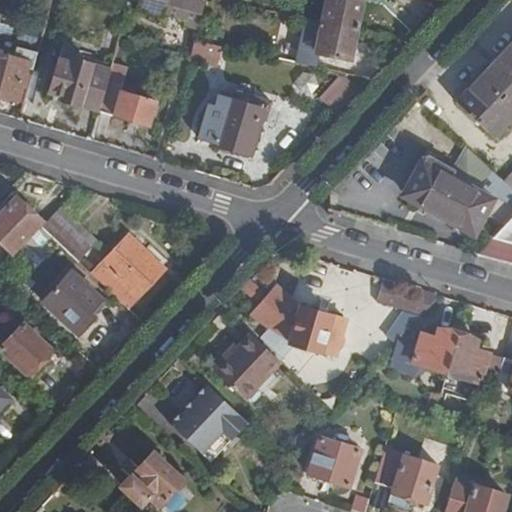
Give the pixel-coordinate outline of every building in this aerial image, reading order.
[(197,0),(142,0),(139,12),(163,18),(163,16),(192,24),(197,0)] [(326,0),(321,25),(357,32),(364,1),(359,0),(326,0)] [(317,47),(320,28),(307,25),(303,43),(317,47)] [(350,63),(357,32),(321,25),(320,28),(317,47),(314,56),(318,56),(350,63)] [(29,61),(35,64),(40,43),(19,37),(13,57),(0,53),(0,93),(19,99),(29,61)] [(196,43),(191,62),(217,68),(224,49),(196,43)] [(60,100),(100,112),(111,71),(75,60),(78,49),(66,45),(51,92),(62,95),(60,100)] [(496,138),(511,120),(511,48),(459,105),(496,138)] [(291,64),(315,70),(318,56),(314,56),(294,52),(291,64)] [(130,66),(114,61),(111,71),(100,112),(150,127),(157,103),(123,91),(130,66)] [(335,72),(322,98),(339,107),(352,81),(335,72)] [(248,156),(262,113),(223,100),(219,111),(209,108),(200,137),(214,142),(213,145),(248,156)] [(484,214),(506,227),(511,219),(511,187),(507,182),(470,149),(453,181),(422,166),(405,198),(472,234),(484,214)] [(0,242),(10,251),(40,220),(17,199),(0,215),(0,242)] [(93,247),(56,213),(42,228),(78,262),(93,247)] [(91,274),(97,280),(128,308),(164,268),(129,235),(91,274)] [(74,330),(101,301),(70,271),(44,301),(74,330)] [(439,296),(381,278),(376,304),(420,316),(439,296)] [(258,303),(264,296),(249,282),(243,289),(258,303)] [(301,307),(276,285),(264,296),(258,303),(248,313),(287,344),(336,357),(341,350),(346,348),(346,340),(343,335),(346,321),(301,307)] [(301,307),(346,321),(348,316),(302,302),(301,307)] [(28,374),(51,349),(24,324),(1,348),(28,374)] [(445,372),(457,334),(438,328),(435,337),(421,333),(412,361),(445,372)] [(279,360),(250,333),(237,348),(215,371),(244,397),(279,360)] [(476,340),(457,334),(445,372),(478,382),(494,387),(494,386),(503,359),(473,350),(476,340)] [(215,371),(237,348),(233,344),(211,366),(215,371)] [(509,391),(511,380),(511,361),(503,359),(494,386),(509,391)] [(247,423),(207,386),(171,425),(211,462),(247,423)] [(0,412),(12,399),(0,387),(0,412)] [(348,486),(360,449),(320,436),(308,474),(348,486)] [(449,469),(385,449),(374,485),(423,500),(425,496),(436,499),(442,481),(445,481),(449,469)] [(146,511),(156,511),(184,480),(155,453),(139,469),(141,471),(133,479),(131,478),(123,486),(142,503),(141,507),(146,511)] [(455,478),(443,511),(499,511),(505,494),(455,478)]
